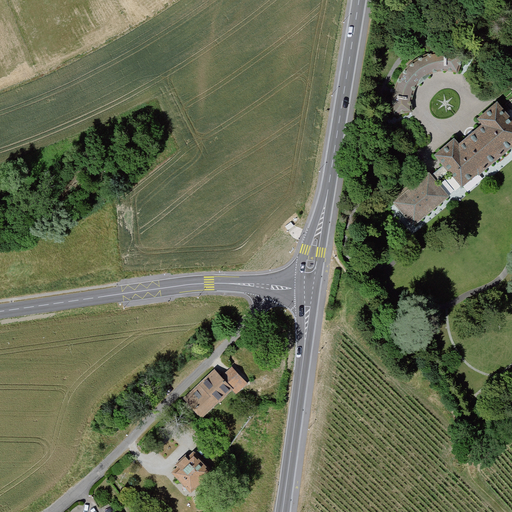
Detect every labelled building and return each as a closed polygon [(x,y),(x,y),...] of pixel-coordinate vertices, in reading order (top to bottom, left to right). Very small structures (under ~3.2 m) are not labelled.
[(396,105),(397,118),(413,113),(413,100),(417,88),(431,75),(444,71),(455,70),(456,53),(444,54),(433,57),(422,61),(413,67),(407,74),(401,83),(398,96),(396,105)] [(457,133),(433,153),(463,188),(511,145),(511,115),(500,101),(482,117),(485,121),(463,140),(457,133)] [(451,194),(428,170),(394,201),(416,226),(451,194)] [(216,367),(184,400),(203,418),(231,388),(237,393),(244,386),(227,369),(223,373),(216,367)] [(183,464),(177,472),(194,487),(201,478),(202,480),(205,481),(207,479),(209,478),(210,476),(209,473),(207,470),(213,463),(195,448),(190,455),(186,452),(179,461),(183,464)]
